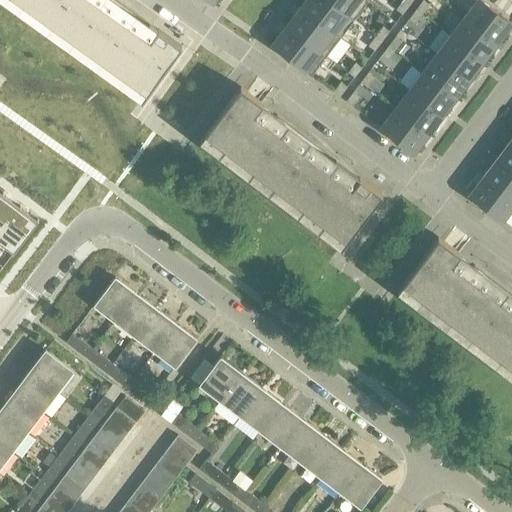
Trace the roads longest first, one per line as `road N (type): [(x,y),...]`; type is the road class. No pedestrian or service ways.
road 1 (residential): [(437,466),(128,231),(105,223)]
road 2 (residential): [(433,192),(174,0)]
road 3 (unclassified): [(13,317),(87,226),(105,223)]
road 4 (residential): [(433,192),(511,86)]
